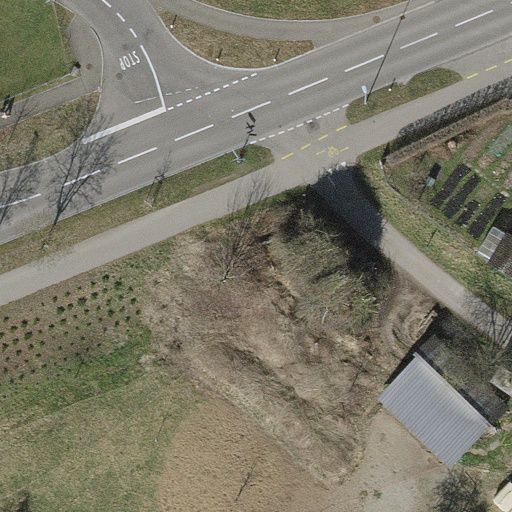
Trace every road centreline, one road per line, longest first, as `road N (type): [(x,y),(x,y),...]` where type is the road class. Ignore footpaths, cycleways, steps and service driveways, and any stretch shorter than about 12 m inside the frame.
road 1 (unclassified): [(511,336),(358,214),(325,173),(285,97)]
road 2 (tertiary): [(511,4),(285,97)]
road 3 (tertiary): [(182,138),(0,204)]
road 4 (residential): [(182,138),(143,46),(103,0)]
